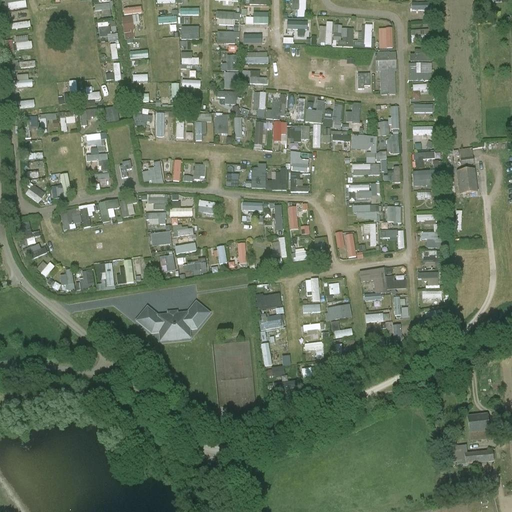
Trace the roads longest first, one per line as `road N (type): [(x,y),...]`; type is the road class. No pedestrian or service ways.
road 1 (unclassified): [(207,457),(511,321)]
road 2 (unclassified): [(120,370),(25,284),(0,220)]
road 3 (unclassified): [(207,457),(120,370)]
road 4 (unclassified): [(0,369),(120,370)]
